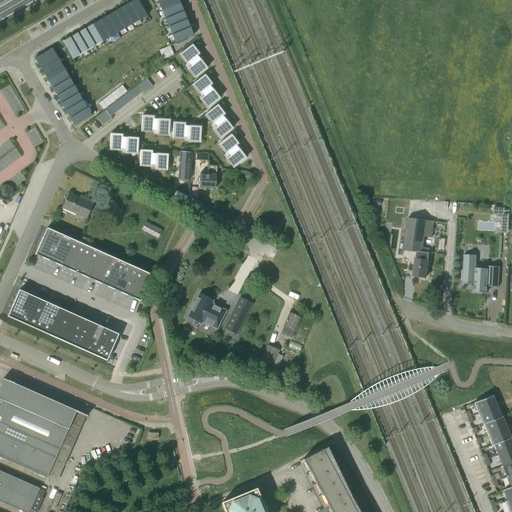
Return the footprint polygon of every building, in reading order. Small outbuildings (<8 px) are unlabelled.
[(138,17),(139,17),(129,0),(128,3),(126,4),(125,4),(123,4),(122,5),(132,22),(132,20),(138,17)] [(129,0),(139,17),(139,16),(145,13),(146,13),(147,13),(139,0),(130,0),(129,0)] [(162,11),(180,4),(179,3),(178,1),(177,0),(176,0),(166,0),(159,3),(160,4),(162,10),(162,11)] [(180,4),(162,11),(163,12),(166,18),(165,19),(183,12),(181,10),(180,8),(180,7),(180,5),(180,4)] [(114,9),(124,26),(124,25),(130,21),(132,22),(122,5),(120,7),(119,8),(118,8),(115,9),(114,9)] [(107,13),(117,30),(117,29),(123,26),(124,26),(114,9),(113,11),(111,12),(110,13),(108,13),(107,13)] [(183,13),(183,12),(165,19),(166,20),(169,26),(168,27),(187,20),(184,18),(184,16),(184,15),(184,13),(183,13)] [(99,18),(109,35),(109,34),(115,30),(117,30),(107,13),(105,16),(104,17),(103,17),(100,17),(99,18)] [(109,35),(99,18),(98,20),(96,21),(95,21),(93,22),(92,22),(102,39),(102,38),(108,34),(109,35)] [(187,20),(168,27),(170,28),(172,34),(172,35),(190,28),(188,26),(187,24),(187,23),(187,21),(187,20)] [(84,26),(94,43),(95,42),(100,39),(102,39),(92,22),(91,23),(89,25),(87,26),(84,26)] [(77,31),(87,48),(87,47),(93,43),(94,43),(84,26),(84,27),(82,29),(81,30),(80,31),(77,31)] [(190,28),(172,35),(173,36),(175,42),(175,43),(175,44),(193,36),(191,34),(190,32),(190,31),(190,29),(190,28)] [(72,35),(69,35),(79,52),(80,51),(86,47),(87,48),(77,31),(76,31),(74,33),(75,33),(74,34),(72,35)] [(79,52),(69,35),(69,36),(67,38),(66,39),(65,40),(62,39),(62,40),(72,57),(72,56),(72,55),(78,52),(79,52)] [(192,45),(181,53),(188,62),(199,54),(192,45)] [(159,50),(163,60),(174,55),(170,46),(159,50)] [(37,64),(54,54),(53,54),(50,48),(50,47),(33,57),(35,58),(37,60),(36,60),(37,61),(37,63),(37,64)] [(42,72),(59,62),(58,61),(54,55),(54,54),(37,64),(40,65),(41,67),(41,68),(41,71),(42,72)] [(200,59),(189,67),(196,76),(207,68),(200,59)] [(46,79),(63,69),(62,69),(58,63),(59,62),(42,72),(44,73),(45,75),(45,76),(46,78),(46,79)] [(51,84),(50,87),(67,77),(66,76),(63,70),(63,69),(46,79),(47,80),(49,81),(50,82),(51,84)] [(205,75),(194,83),(201,92),(212,84),(205,75)] [(55,91),(55,94),(72,84),(71,84),(67,78),(67,77),(50,87),(51,87),(53,89),(54,90),(54,89),(55,91)] [(147,78),(138,84),(144,92),(153,86),(147,78)] [(59,99),(59,102),(76,92),(75,91),(72,85),(72,84),(55,94),(56,95),(57,96),(58,97),(59,99)] [(103,110),(127,92),(122,85),(98,104),(103,110)] [(209,107),(220,98),(212,89),(202,97),(209,107)] [(64,109),(81,99),(80,99),(79,99),(76,93),(76,92),(59,102),(60,102),(62,104),(63,104),(64,106),(64,109)] [(68,116),(85,106),(84,106),(80,100),(81,99),(64,109),(64,110),(66,111),(67,112),(68,114),(68,116)] [(214,123),(225,114),(217,105),(207,113),(214,123)] [(85,106),(68,116),(69,117),(71,119),(72,121),(72,124),(89,114),(88,114),(85,108),(85,106)] [(103,124),(112,117),(106,109),(97,116),(103,124)] [(142,116),(141,129),(153,130),(153,117),(142,116)] [(168,133),(169,133),(169,128),(169,120),(158,119),(157,132),(168,133)] [(222,137),(232,128),(225,119),(214,127),(222,137)] [(173,122),(172,136),(184,137),(185,126),(185,123),(173,122)] [(189,126),(188,139),(199,140),(200,140),(201,127),(189,126)] [(110,134),(110,147),(121,148),(122,137),(122,134),(110,134)] [(227,152),(238,144),(231,134),(220,143),(227,152)] [(126,138),(125,151),(136,152),(137,152),(138,141),(138,138),(126,137),(126,138)] [(181,147),(180,152),(179,180),(189,180),(191,148),(181,147)] [(17,148),(8,154),(12,161),(21,155),(17,148)] [(246,158),(239,149),(228,157),(235,166),(246,158)] [(139,164),(151,164),(152,151),(140,150),(139,164)] [(167,168),(168,154),(156,154),(155,167),(167,168)] [(215,188),(216,174),(215,174),(216,166),(208,166),(208,174),(200,174),(199,188),(215,188)] [(86,218),(93,202),(85,198),(84,200),(69,193),(62,208),(86,218)] [(422,252),(424,237),(432,238),(434,221),(407,218),(403,250),(416,252),(413,276),(426,278),(429,253),(422,252)] [(158,238),(162,231),(145,222),(141,230),(158,238)] [(59,225),(56,231),(72,238),(74,233),(70,232),(71,230),(59,225)] [(46,228),(35,254),(140,301),(152,275),(46,228)] [(486,292),(487,282),(491,282),(491,286),(498,286),(499,266),(487,266),(487,269),(475,268),(476,255),(463,254),(462,266),(461,266),(461,276),(474,277),(473,291),(486,292)] [(404,284),(404,297),(413,297),(413,284),(404,284)] [(19,290),(7,316),(106,361),(118,334),(19,290)] [(204,318),(217,326),(216,328),(216,327),(216,328),(217,328),(226,311),(217,306),(216,308),(211,305),(213,301),(208,298),(207,296),(203,294),(201,295),(200,294),(196,302),(193,302),(191,306),(192,308),(188,316),(201,323),(204,318)] [(252,303),(240,297),(225,327),(236,333),(252,303)] [(292,338),(300,318),(290,313),(281,333),(292,338)] [(269,372),(279,350),(267,345),(257,367),(269,372)] [(0,384),(0,399),(2,400),(0,405),(0,457),(46,478),(68,429),(75,412),(87,416),(3,378),(0,384)] [(492,395),(473,403),(478,414),(497,406),(492,395)] [(482,425),(483,424),(502,417),(502,416),(501,417),(497,406),(478,414),(482,425)] [(483,424),(487,435),(506,427),(502,417),(483,424)] [(492,446),(494,445),(510,438),(506,427),(487,435),(492,446)] [(494,445),(498,455),(511,449),(511,442),(510,438),(494,445)] [(356,511),(323,449),(303,459),(331,511),(356,511)] [(511,449),(498,455),(502,466),(511,461),(511,449)] [(511,461),(502,466),(506,476),(511,474),(511,461)] [(36,511),(42,498),(36,495),(39,489),(0,471),(0,501),(23,511),(36,511)] [(503,490),(507,500),(507,501),(511,498),(511,486),(510,487),(503,490)] [(265,511),(256,489),(238,496),(221,503),(225,511),(265,511)]
